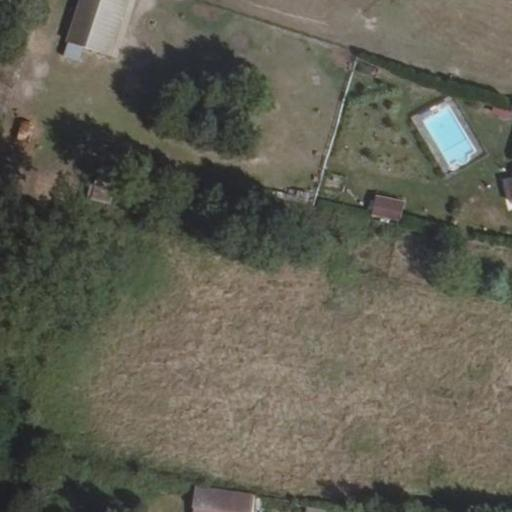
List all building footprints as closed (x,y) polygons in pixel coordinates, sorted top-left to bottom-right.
[(128,0),(80,0),(67,42),(69,43),(85,48),(110,56),(128,0)] [(85,48),(69,43),(64,57),(80,62),(85,48)] [(511,118),(511,111),(495,106),(493,113),(511,120),(511,118)] [(405,203),(377,196),(372,217),(400,223),(405,203)] [(253,511),(256,496),(197,488),(193,508),(196,508),(223,511),(253,511)]
